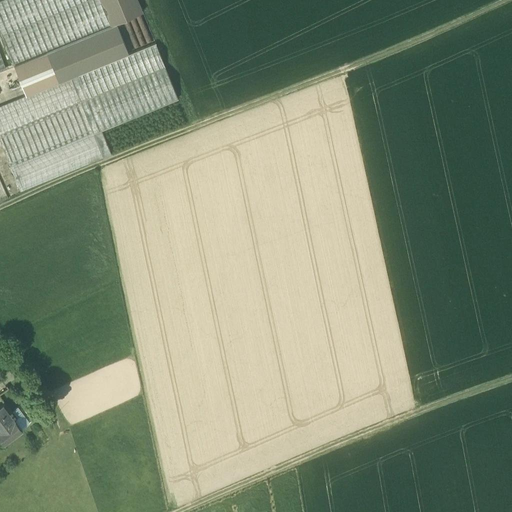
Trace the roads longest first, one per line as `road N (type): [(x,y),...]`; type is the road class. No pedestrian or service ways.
road 1 (track): [(0,208),(502,0)]
road 2 (track): [(179,511),(511,377)]
